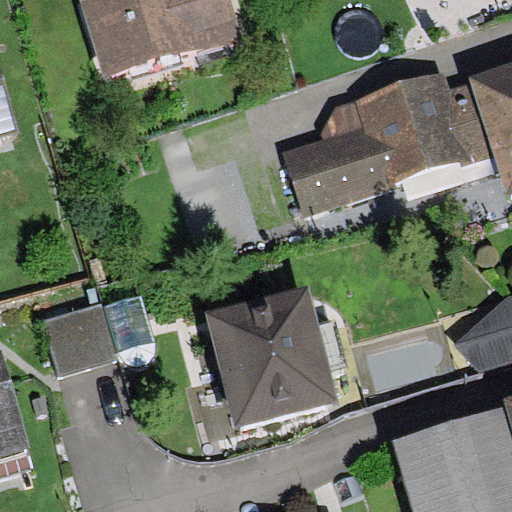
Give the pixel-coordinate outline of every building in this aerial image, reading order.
[(232,0),(78,0),(100,79),(244,41),(232,0)] [(0,70),(0,135),(17,131),(0,70)] [(329,142),(279,159),(304,229),(502,160),(511,189),(511,89),(456,109),(443,72),(319,115),(329,142)] [(310,289),(206,315),(236,431),(342,404),(334,373),(348,370),(336,323),(320,327),(310,289)] [(511,296),(508,298),(457,347),(479,374),(511,363),(511,296)] [(143,298),(107,307),(119,353),(125,363),(136,367),(147,364),(154,353),(156,344),(143,298)] [(103,307),(46,324),(61,378),(119,362),(103,307)] [(1,354),(0,354),(0,478),(32,470),(1,354)] [(510,421),(398,457),(413,511),(511,511),(511,411),(508,413),(510,421)]
